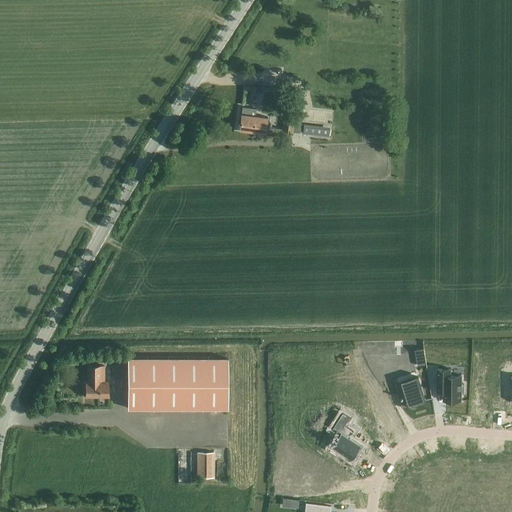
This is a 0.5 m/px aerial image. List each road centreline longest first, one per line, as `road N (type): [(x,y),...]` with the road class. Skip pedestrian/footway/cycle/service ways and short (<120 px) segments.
road 1 (tertiary): [(0,437),(18,386),(106,226),(249,0)]
road 2 (residential): [(373,511),(390,451),(420,435),(511,436)]
